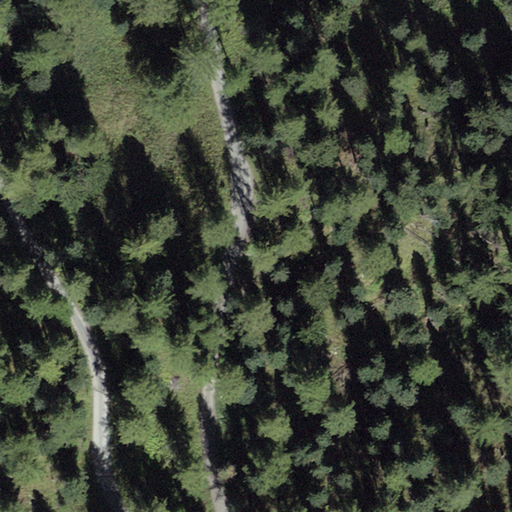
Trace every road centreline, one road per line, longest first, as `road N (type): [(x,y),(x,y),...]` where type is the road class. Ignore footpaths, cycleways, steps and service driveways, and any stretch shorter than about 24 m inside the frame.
road 1 (track): [(208,0),(206,22),(247,189),(216,324),(211,406),(225,511)]
road 2 (track): [(121,511),(103,473),(94,346),(0,184)]
